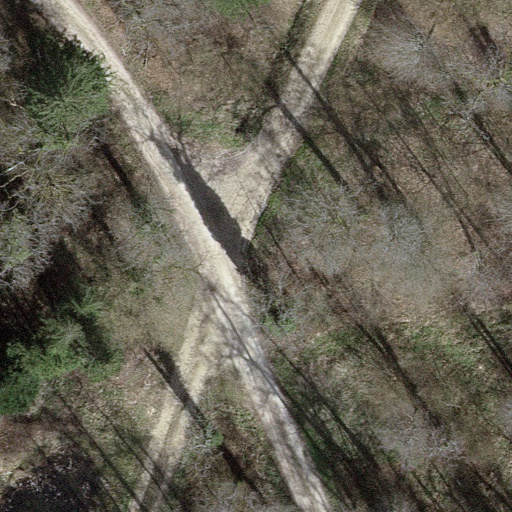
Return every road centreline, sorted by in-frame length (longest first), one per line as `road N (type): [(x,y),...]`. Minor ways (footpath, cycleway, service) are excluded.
road 1 (track): [(315,511),(223,284),(88,30),(55,0)]
road 2 (track): [(342,0),(284,126),(136,511)]
road 3 (track): [(284,126),(511,16)]
